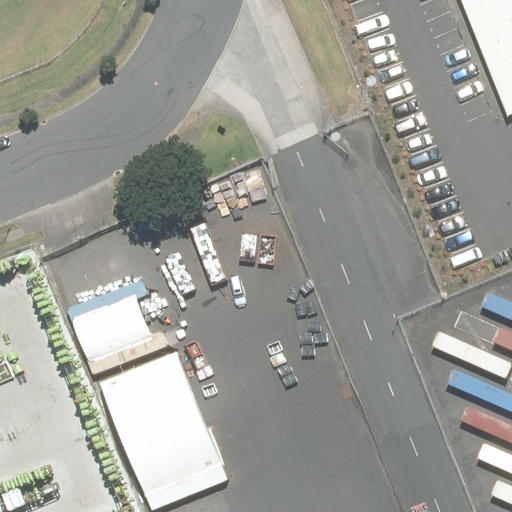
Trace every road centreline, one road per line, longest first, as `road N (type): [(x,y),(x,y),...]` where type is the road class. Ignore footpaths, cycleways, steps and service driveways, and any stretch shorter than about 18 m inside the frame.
road 1 (unclassified): [(0,164),(89,129),(161,69),(191,0)]
road 2 (unknown): [(404,0),(469,143),(494,172),(511,171)]
